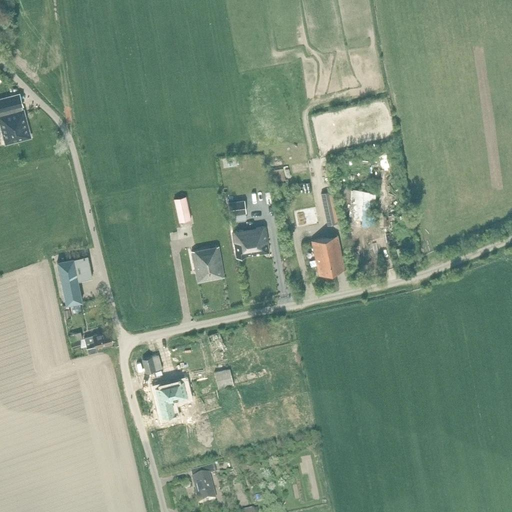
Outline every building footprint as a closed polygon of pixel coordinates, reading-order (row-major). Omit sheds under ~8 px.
[(0,125),(5,144),(31,137),(23,109),(10,113),(6,97),(0,98),(0,125)] [(374,226),(376,191),(351,190),(348,219),(362,220),(362,225),(374,226)] [(320,193),(327,225),(338,223),(333,198),(338,197),(336,191),(332,192),(331,191),(320,193)] [(178,224),(191,221),(186,198),(173,201),(178,224)] [(230,216),(247,213),(244,198),(227,201),(230,216)] [(304,223),(301,211),(291,213),(294,226),(304,223)] [(236,258),(268,253),(265,226),(232,232),(236,258)] [(318,275),(344,269),(336,235),(311,240),(318,275)] [(197,282),(223,277),(218,246),(191,251),(197,282)] [(65,304),(81,301),(77,280),(91,277),(87,255),(73,258),(57,261),(61,283),(65,304)] [(111,344),(108,331),(84,338),(88,353),(97,351),(96,348),(111,344)] [(79,339),(82,338),(80,332),(68,335),(72,348),(81,346),(79,339)] [(216,363),(227,360),(219,333),(208,336),(216,363)] [(145,373),(162,368),(158,354),(142,359),(145,373)] [(218,389),(233,385),(230,369),(214,373),(218,389)] [(187,380),(153,390),(162,420),(178,415),(175,403),(193,398),(187,380)] [(239,457),(230,460),(232,467),(242,463),(239,457)] [(208,474),(209,475),(214,473),(212,466),(190,472),(192,478),(208,474)] [(215,499),(209,475),(208,474),(192,478),(192,479),(198,504),(215,499)]
